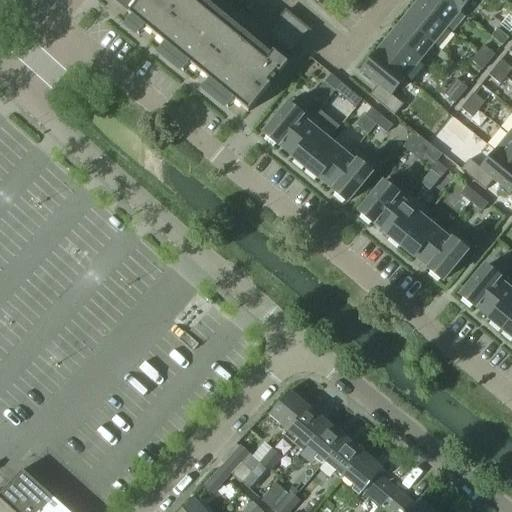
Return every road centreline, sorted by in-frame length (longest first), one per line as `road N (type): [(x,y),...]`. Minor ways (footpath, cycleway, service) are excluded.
road 1 (residential): [(511,400),(224,153),(18,0)]
road 2 (residential): [(0,76),(297,344)]
road 3 (residential): [(297,344),(498,511)]
road 4 (residential): [(148,511),(297,344)]
road 5 (residential): [(291,0),(286,5),(348,57),(394,0)]
